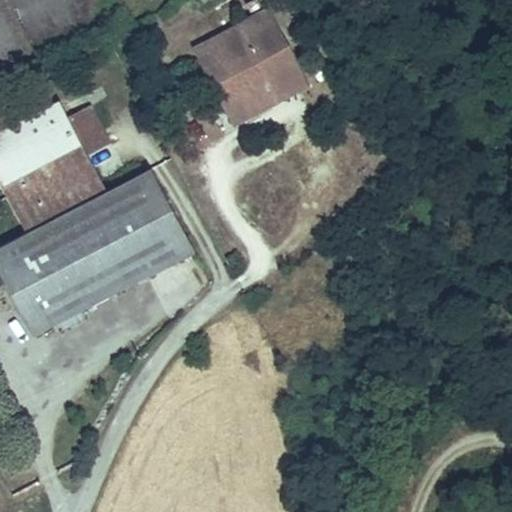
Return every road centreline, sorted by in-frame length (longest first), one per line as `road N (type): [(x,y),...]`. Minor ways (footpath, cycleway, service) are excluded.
road 1 (unclassified): [(80,511),(136,384),(209,303)]
road 2 (track): [(409,511),(445,443),(475,425),(511,426)]
